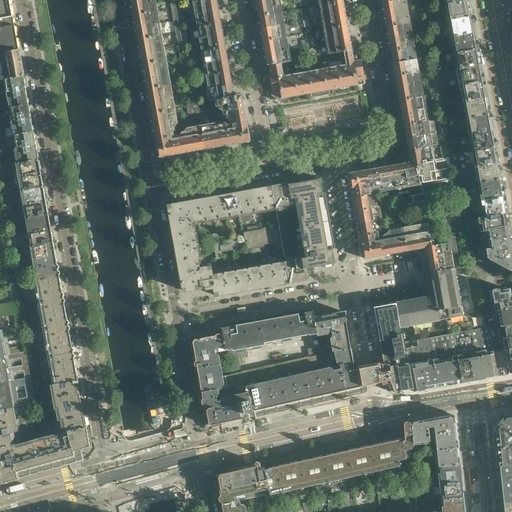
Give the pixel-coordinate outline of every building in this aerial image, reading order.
[(19,49),(9,0),(0,0),(0,52),(19,50),(19,49)] [(156,11),(153,0),(148,0),(132,3),(134,15),(156,11)] [(218,10),(216,0),(203,0),(195,2),(197,14),(218,10)] [(280,12),(278,0),(277,0),(257,4),(259,16),(280,12)] [(407,11),(405,0),(396,0),(383,2),(385,15),(407,11)] [(472,16),(469,0),(466,0),(445,4),(447,12),(449,11),(451,20),(472,16)] [(345,13),(343,1),(321,5),(324,17),(345,13)] [(221,22),(218,10),(197,14),(199,26),(221,22)] [(158,24),(156,11),(134,15),(136,28),(158,24)] [(410,23),(407,11),(385,15),(387,27),(410,23)] [(282,25),(280,12),(259,16),(261,28),(282,25)] [(347,26),(345,13),(324,17),(326,29),(347,26)] [(475,33),(472,16),(451,20),(453,32),(450,32),(451,37),(475,33)] [(223,35),(221,22),(199,26),(201,39),(223,35)] [(412,35),(410,23),(387,27),(389,39),(412,35)] [(160,36),(158,24),(136,28),(139,40),(160,36)] [(285,37),(282,25),(261,28),(263,41),(285,37)] [(349,38),(347,26),(326,29),(328,42),(349,38)] [(478,49),(475,33),(451,37),(452,42),(454,41),(456,53),(478,49)] [(225,47),(223,35),(201,39),(204,51),(225,47)] [(414,48),(412,35),(389,39),(391,52),(414,48)] [(162,48),(160,36),(139,40),(141,52),(162,48)] [(287,49),(285,37),(263,41),(266,53),(287,49)] [(352,51),(349,38),(328,42),(330,54),(343,52),(352,51)] [(227,59),(225,47),(204,51),(206,63),(227,59)] [(164,61),(162,48),(141,52),(143,65),(164,61)] [(416,60),(414,48),(391,52),(394,64),(416,60)] [(289,62),(287,49),(266,53),(268,66),(282,63),(289,62)] [(481,65),(478,49),(456,53),(459,64),(456,65),(457,70),(481,65)] [(0,67),(21,63),(19,50),(0,52),(0,67)] [(366,83),(361,60),(354,62),(352,51),(343,52),(345,63),(329,66),(329,62),(324,63),(323,62),(306,65),(306,66),(301,67),(302,71),(284,74),(282,63),(268,66),(274,100),(311,93),(312,98),(330,95),(329,90),(366,83)] [(229,72),(227,59),(206,63),(208,76),(229,72)] [(419,72),(416,60),(394,64),(396,76),(419,72)] [(167,73),(164,61),(143,65),(145,77),(167,73)] [(24,77),(21,63),(0,67),(2,81),(7,80),(24,77)] [(484,82),(481,65),(457,70),(458,74),(460,74),(462,85),(484,82)] [(232,84),(229,72),(208,76),(210,88),(232,84)] [(421,85),(419,72),(396,76),(398,89),(421,85)] [(169,85),(167,73),(145,77),(147,89),(169,85)] [(26,91),(24,77),(7,80),(8,87),(5,87),(7,94),(26,91)] [(487,98),(484,82),(462,85),(464,97),(462,97),(463,102),(487,98)] [(234,96),(232,84),(210,88),(212,98),(214,99),(214,100),(234,96)] [(171,98),(169,85),(147,89),(150,101),(171,98)] [(423,97),(421,85),(398,89),(400,101),(423,97)] [(28,105),(26,91),(7,94),(8,102),(11,101),(12,108),(28,105)] [(242,95),(234,96),(214,100),(215,102),(217,104),(218,106),(220,108),(220,110),(223,112),(244,108),(242,95)] [(425,109),(423,97),(400,101),(402,113),(425,109)] [(173,110),(171,98),(150,101),(152,114),(173,110)] [(490,114),(487,98),(463,102),(464,107),(466,107),(468,118),(490,114)] [(31,119),(28,105),(12,108),(13,114),(10,114),(12,122),(31,119)] [(246,122),(244,108),(223,112),(223,115),(225,116),(226,119),(228,120),(229,123),(231,124),(246,122)] [(427,121),(425,109),(402,113),(405,126),(427,121)] [(175,122),(173,110),(152,114),(154,126),(175,122)] [(493,130),(490,114),(468,118),(470,129),(468,130),(469,135),(493,130)] [(33,132),(31,119),(12,122),(13,129),(6,130),(7,137),(16,135),(33,132)] [(430,134),(427,121),(405,126),(407,138),(430,134)] [(173,133),(176,129),(175,127),(176,126),(175,122),(154,126),(157,140),(174,137),(174,136),(173,133)] [(250,141),(246,122),(231,124),(229,123),(226,123),(230,145),(250,141)] [(230,145),(226,123),(213,125),(217,147),(230,145)] [(217,147),(213,125),(201,128),(205,149),(217,147)] [(288,134),(286,127),(279,128),(280,135),(288,134)] [(205,149),(201,128),(189,130),(192,151),(205,149)] [(192,151),(189,130),(185,131),(184,132),(182,132),(180,135),(176,136),(180,154),(192,151)] [(496,147),(493,130),(469,135),(470,140),(472,139),(474,150),(474,151),(496,147)] [(36,146),(33,132),(16,135),(18,142),(15,142),(16,150),(36,146)] [(432,146),(430,134),(407,138),(409,150),(432,146)] [(180,154),(176,136),(174,136),(174,137),(157,140),(160,157),(180,154)] [(38,160),(36,146),(16,150),(19,163),(38,160),(38,159),(38,160)] [(434,159),(432,146),(409,150),(411,163),(434,159)] [(499,163),(496,147),(474,151),(474,150),(451,155),(454,171),(475,168),(475,167),(499,163)] [(448,188),(442,157),(434,159),(411,163),(404,164),(408,185),(420,183),(422,193),(448,188)] [(43,187),(38,160),(19,163),(18,163),(23,191),(43,187)] [(502,179),(499,163),(475,167),(475,168),(476,172),(478,172),(480,183),(502,179)] [(408,185),(404,164),(392,166),(395,187),(408,185)] [(395,187),(392,166),(379,168),(383,189),(395,187)] [(383,189),(379,168),(367,171),(370,190),(378,189),(378,190),(383,189)] [(370,190),(367,171),(350,174),(354,196),(371,193),(370,190)] [(331,241),(329,226),(324,201),(325,201),(324,194),(323,194),(320,179),(282,186),(282,185),(277,186),(277,187),(272,188),(275,208),(278,222),(279,226),(273,227),(260,229),(254,231),(248,232),(243,232),(246,250),(251,249),(257,248),(263,247),(276,245),(282,244),(283,248),(285,262),(289,282),(289,283),(294,282),(294,281),(307,279),(305,269),(315,267),(315,265),(322,264),(322,266),(335,264),(333,249),(334,248),(333,241),(331,241)] [(505,196),(502,179),(480,183),(482,196),(480,196),(481,201),(505,196)] [(48,215),(43,187),(23,191),(28,219),(48,215)] [(275,208),(272,188),(271,188),(270,187),(265,188),(265,189),(259,190),(263,211),(275,208)] [(263,211),(259,190),(258,189),(253,190),(253,191),(247,192),(251,213),(263,211)] [(251,213),(247,192),(246,191),(241,192),(241,193),(235,194),(239,215),(251,213)] [(239,215),(235,194),(234,193),(229,194),(229,195),(223,196),(227,217),(239,215)] [(375,206),(373,195),(371,193),(354,196),(356,209),(375,206)] [(227,217),(223,196),(223,197),(222,195),(217,196),(217,198),(211,199),(215,219),(227,217)] [(508,213),(505,196),(481,201),(482,206),(484,205),(486,217),(508,213)] [(215,219),(211,199),(210,198),(205,199),(205,200),(199,201),(203,221),(215,219)] [(203,221),(199,201),(198,200),(193,201),(193,202),(169,206),(172,223),(191,220),(192,222),(202,221),(203,222),(203,221)] [(380,219),(377,206),(377,205),(375,206),(356,209),(358,223),(378,219),(380,219)] [(511,245),(511,234),(508,213),(486,217),(478,218),(479,226),(483,225),(484,231),(489,231),(492,247),(492,249),(511,245)] [(53,242),(48,215),(28,219),(33,246),(53,243),(53,242)] [(380,231),(378,219),(358,223),(361,236),(378,233),(380,231)] [(194,233),(192,222),(191,220),(172,223),(174,237),(195,233),(195,232),(194,233)] [(432,246),(428,225),(416,227),(419,249),(426,247),(432,246)] [(419,249),(416,227),(403,230),(407,251),(419,249)] [(407,251),(403,230),(390,232),(394,253),(407,251)] [(394,253),(390,232),(387,232),(386,234),(384,234),(383,237),(379,237),(378,237),(382,255),(394,253)] [(197,245),(195,233),(174,237),(176,249),(197,245)] [(382,255),(378,237),(379,237),(378,233),(361,236),(365,258),(382,255)] [(58,270),(53,243),(33,246),(32,246),(37,274),(58,270)] [(450,256),(448,243),(432,246),(426,247),(429,260),(450,256)] [(199,257),(197,245),(176,249),(178,261),(199,257)] [(511,245),(492,249),(492,247),(482,249),(482,251),(484,251),(485,255),(487,258),(511,271),(511,245)] [(452,269),(452,268),(450,256),(429,260),(431,272),(452,269)] [(200,268),(198,258),(199,257),(178,261),(181,274),(200,270),(200,268)] [(289,282),(285,262),(272,264),(276,284),(277,284),(277,285),(283,285),(282,283),(289,282)] [(276,284),(272,264),(260,266),(264,287),(265,286),(265,288),(271,287),(270,286),(276,284)] [(215,287),(212,275),(213,275),(211,266),(200,268),(200,270),(181,274),(184,291),(206,287),(206,289),(214,287),(215,287)] [(264,287),(260,266),(248,268),(252,289),(253,289),(253,290),(259,289),(258,288),(264,287)] [(475,314),(468,275),(471,274),(469,266),(455,268),(452,268),(452,269),(431,272),(431,274),(433,297),(395,304),(399,328),(475,314)] [(252,289),(248,268),(236,270),(240,291),(241,291),(241,292),(247,291),(246,290),(252,289)] [(63,298),(58,270),(37,274),(42,301),(63,298)] [(240,291),(236,270),(224,272),(228,293),(229,293),(229,294),(235,293),(234,292),(240,291)] [(224,272),(213,275),(212,275),(215,287),(214,287),(216,295),(217,295),(217,296),(223,295),(222,294),(228,293),(224,272)] [(511,294),(510,295),(510,294),(510,293),(509,293),(509,292),(508,292),(507,291),(506,291),(505,291),(500,292),(500,290),(497,290),(496,290),(492,291),(495,311),(500,310),(511,307),(511,294)] [(68,325),(63,298),(42,301),(47,329),(68,325)] [(20,309),(19,306),(18,300),(10,301),(12,314),(20,312),(20,309)] [(395,304),(374,307),(380,343),(392,341),(401,391),(413,389),(406,349),(404,338),(400,339),(399,328),(395,304)] [(511,307),(500,310),(503,326),(511,324),(511,307)] [(264,344),(317,334),(314,318),(313,311),(312,311),(311,311),(311,312),(306,313),(305,309),(297,311),(298,314),(237,325),(236,322),(228,323),(229,327),(223,328),(223,327),(222,327),(222,328),(223,335),(225,348),(230,375),(240,373),(238,362),(248,360),(246,349),(265,346),(264,344)] [(22,325),(21,315),(20,312),(12,314),(14,326),(22,325)] [(348,332),(344,313),(331,315),(334,331),(333,331),(334,334),(348,332)] [(334,331),(331,315),(314,318),(317,334),(333,331),(334,331)] [(511,336),(511,324),(503,326),(500,326),(502,338),(511,336)] [(25,338),(22,325),(14,326),(17,339),(25,338)] [(73,353),(68,325),(47,329),(52,357),(73,353)] [(486,379),(481,351),(477,330),(453,334),(462,383),(486,379)] [(351,348),(348,332),(334,334),(333,335),(336,351),(337,351),(351,348)] [(462,383),(453,334),(429,339),(438,387),(462,383)] [(225,348),(223,335),(206,338),(208,348),(214,347),(214,349),(215,349),(225,348)] [(511,348),(511,336),(502,338),(505,350),(511,348)] [(27,350),(25,338),(17,339),(19,352),(27,350)] [(208,348),(206,338),(193,340),(196,357),(215,353),(215,349),(214,349),(214,347),(208,348)] [(438,387),(429,339),(416,341),(417,347),(406,349),(413,389),(414,392),(438,387)] [(401,391),(392,341),(380,343),(383,360),(379,361),(379,363),(367,365),(358,367),(358,365),(354,365),(347,366),(348,368),(341,370),(346,390),(371,384),(390,380),(395,392),(401,391)] [(354,365),(351,348),(337,351),(339,363),(340,363),(341,370),(348,368),(347,366),(354,365)] [(511,361),(511,348),(505,350),(493,352),(495,364),(507,362),(511,361)] [(493,352),(493,349),(481,351),(486,379),(498,376),(496,369),(495,364),(493,352)] [(27,350),(19,352),(10,353),(12,366),(29,363),(27,350)] [(78,381),(73,353),(52,357),(57,384),(57,385),(78,381)] [(217,365),(215,353),(196,357),(198,369),(217,365)] [(0,368),(9,367),(6,354),(3,354),(3,355),(0,355),(0,368)] [(511,361),(507,362),(508,367),(496,369),(498,376),(498,377),(511,374),(511,361)] [(31,376),(29,363),(12,366),(15,379),(31,376)] [(346,390),(341,370),(340,363),(339,363),(333,364),(334,366),(328,367),(334,393),(346,390)] [(220,377),(217,365),(198,369),(200,381),(220,377)] [(277,372),(275,365),(267,367),(268,374),(277,372)] [(11,379),(9,367),(0,368),(0,381),(11,379)] [(334,393),(328,367),(323,369),(322,367),(310,369),(311,371),(299,374),(299,372),(293,373),(299,401),(334,393)] [(299,401),(293,373),(287,375),(287,377),(281,378),(287,403),(299,401)] [(36,401),(34,389),(31,376),(15,379),(11,379),(0,381),(0,407),(12,405),(12,406),(29,403),(36,401)] [(222,388),(220,377),(200,381),(202,392),(218,389),(218,390),(221,389),(222,388)] [(287,403),(281,378),(276,379),(275,377),(269,379),(275,406),(287,403)] [(275,406),(269,379),(263,380),(264,382),(258,383),(264,408),(275,406)] [(78,393),(78,392),(77,388),(79,388),(78,381),(57,385),(57,384),(53,385),(55,397),(78,393)] [(264,408),(258,383),(252,384),(252,382),(246,384),(248,395),(252,411),(264,408)] [(219,393),(218,390),(218,389),(202,392),(204,404),(213,403),(217,402),(216,398),(219,393)] [(82,404),(81,400),(80,400),(79,392),(78,392),(78,393),(55,397),(57,409),(58,409),(82,404)] [(248,395),(237,397),(242,421),(250,419),(248,412),(252,411),(248,395)] [(242,421),(237,397),(225,400),(230,423),(242,421)] [(230,423),(225,400),(217,402),(213,403),(217,419),(220,418),(221,425),(230,423)] [(217,419),(213,403),(204,404),(207,421),(217,419)] [(84,416),(82,404),(58,409),(61,421),(63,420),(84,416)] [(14,418),(12,406),(12,405),(0,407),(0,420),(14,418)] [(20,430),(40,425),(38,414),(14,418),(0,420),(0,436),(20,431),(20,430)] [(511,414),(505,416),(498,425),(509,433),(510,431),(511,432),(511,414)] [(456,432),(455,417),(455,415),(452,415),(428,420),(428,428),(434,427),(434,434),(456,432)] [(86,428),(84,416),(63,420),(65,432),(86,428)] [(430,442),(428,428),(428,420),(411,423),(413,443),(430,442)] [(416,477),(413,443),(411,423),(410,424),(410,423),(409,423),(408,422),(407,422),(406,422),(405,423),(404,424),(404,425),(405,438),(394,441),(399,466),(402,480),(416,477)] [(511,432),(510,431),(509,433),(498,425),(496,428),(498,449),(511,447),(511,432)] [(90,445),(87,429),(86,428),(65,432),(60,433),(60,432),(55,433),(63,460),(79,456),(78,453),(77,453),(76,450),(88,447),(90,447),(90,446),(91,446),(90,445)] [(13,440),(20,438),(22,438),(20,431),(0,436),(0,448),(9,445),(11,443),(13,440)] [(458,448),(456,432),(434,434),(436,450),(458,448)] [(63,460),(55,433),(51,434),(52,438),(45,440),(51,464),(63,460)] [(28,470),(22,446),(20,438),(13,440),(11,443),(9,445),(0,448),(0,461),(12,458),(18,478),(19,477),(17,473),(28,470)] [(51,464),(45,440),(38,442),(37,438),(32,440),(40,467),(51,464)] [(40,467),(32,440),(28,441),(29,444),(22,446),(28,470),(40,467)] [(399,466),(394,441),(382,444),(388,470),(394,469),(394,467),(399,466)] [(388,470),(382,444),(370,446),(376,471),(381,470),(382,472),(388,470)] [(376,471),(370,446),(359,449),(365,476),(371,474),(371,472),(376,471)] [(511,447),(498,449),(500,466),(511,464),(511,447)] [(460,464),(458,448),(436,450),(438,467),(439,467),(460,464)] [(365,476),(359,449),(347,451),(353,476),(358,475),(358,477),(365,476)] [(353,476),(347,451),(335,454),(341,481),(348,480),(347,478),(353,476)] [(341,481),(335,454),(324,457),(329,482),(335,480),(335,482),(341,481)] [(329,482),(324,457),(312,459),(318,486),(324,485),(324,483),(329,482)] [(18,478),(12,458),(0,461),(0,478),(1,478),(2,483),(3,482),(4,482),(8,481),(17,478),(18,478)] [(318,486),(312,459),(300,462),(306,487),(311,486),(312,488),(318,486)] [(306,487),(300,462),(288,464),(294,491),(301,490),(300,488),(306,487)] [(271,497),(265,470),(261,471),(260,464),(252,466),(253,472),(257,489),(259,499),(271,497)] [(294,491),(288,464),(265,470),(271,497),(276,495),(278,501),(284,500),(290,498),(289,493),(294,491)] [(462,481),(460,464),(439,467),(440,474),(437,474),(438,483),(462,481)] [(511,464),(500,466),(504,503),(511,502),(511,464)] [(257,489),(253,472),(252,466),(240,468),(242,475),(245,491),(257,489)] [(245,491),(242,475),(240,468),(232,470),(233,477),(230,478),(233,494),(245,491)] [(233,494),(230,478),(218,480),(222,503),(235,501),(233,494)] [(463,497),(462,481),(438,483),(439,493),(442,493),(443,500),(463,497)] [(464,511),(463,497),(443,500),(443,506),(441,506),(441,511),(464,511)] [(242,511),(245,511),(243,504),(242,504),(241,502),(239,500),(235,501),(222,503),(223,511),(242,511)]
